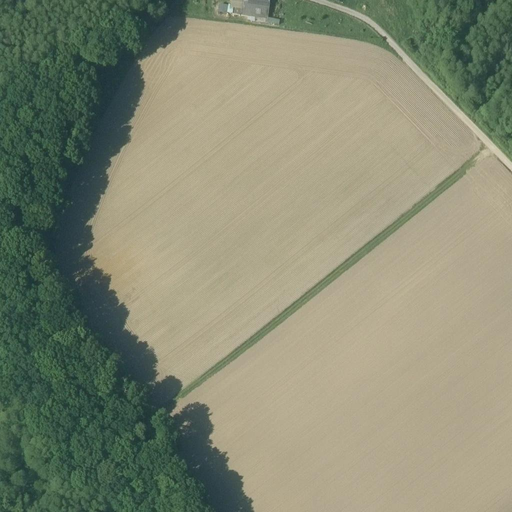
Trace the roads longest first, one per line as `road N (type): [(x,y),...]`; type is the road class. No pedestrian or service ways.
road 1 (track): [(495,151),(159,424)]
road 2 (residential): [(511,168),(366,18),(313,0)]
